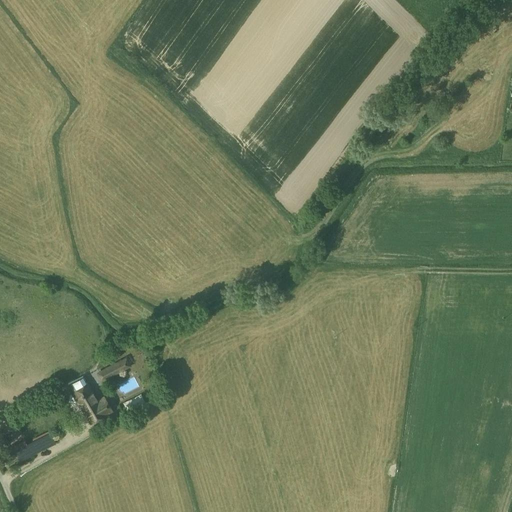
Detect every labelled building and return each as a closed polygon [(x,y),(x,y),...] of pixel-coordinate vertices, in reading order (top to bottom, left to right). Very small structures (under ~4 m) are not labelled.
[(97,370),(103,380),(132,365),(126,355),(97,370)] [(72,381),(93,421),(108,413),(107,411),(112,409),(105,396),(100,398),(87,373),(72,381)] [(128,412),(147,400),(141,390),(122,402),(128,412)] [(35,437),(41,449),(58,441),(53,429),(35,437)] [(18,440),(25,455),(33,452),(26,436),(18,440)]
